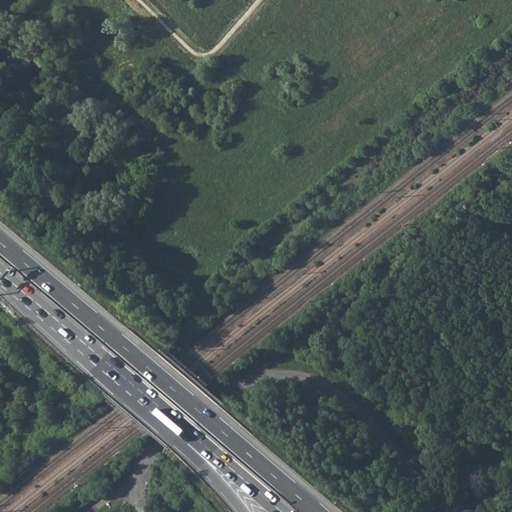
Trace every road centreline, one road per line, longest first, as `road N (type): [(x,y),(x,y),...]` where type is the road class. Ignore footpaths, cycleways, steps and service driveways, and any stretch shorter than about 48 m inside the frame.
road 1 (trunk): [(316,511),(0,241)]
road 2 (trunk): [(0,272),(185,432)]
road 3 (trunk): [(185,432),(281,511)]
